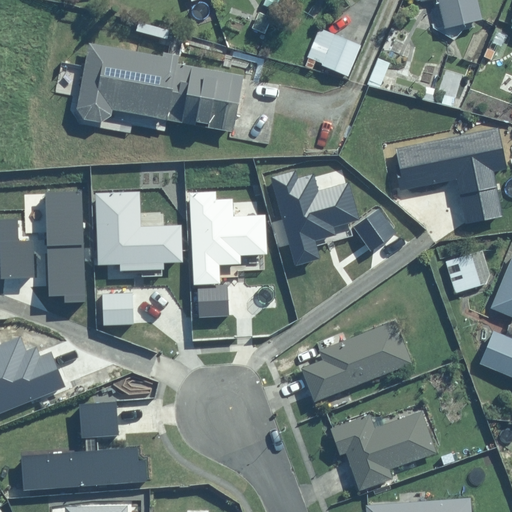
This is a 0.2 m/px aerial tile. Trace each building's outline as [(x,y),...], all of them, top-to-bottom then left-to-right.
[(478,0),(418,0),(419,2),(438,1),(446,31),(484,22),(478,0)] [(273,20),(259,14),(252,30),(266,36),(273,20)] [(362,48),(336,36),(322,65),(348,77),(362,48)] [(90,46),(87,66),(60,61),(54,93),(81,98),(79,110),(85,120),(105,124),(107,122),(165,133),(167,122),(235,133),(244,83),(181,72),(182,61),(90,46)] [(392,64),(381,58),(368,84),(379,89),(392,64)] [(491,285),(485,254),(447,261),(453,293),(491,285)] [(511,262),(490,308),(511,318),(511,328),(510,327),(505,337),(494,333),(481,363),(511,376),(511,262)] [(315,403),(413,364),(397,323),(321,353),(323,358),(300,367),(315,403)] [(360,493),(392,481),(389,473),(426,459),(437,456),(421,414),(374,431),(369,418),(333,431),(342,456),(346,455),(360,493)] [(470,511),(470,499),(368,504),(368,511),(470,511)]
